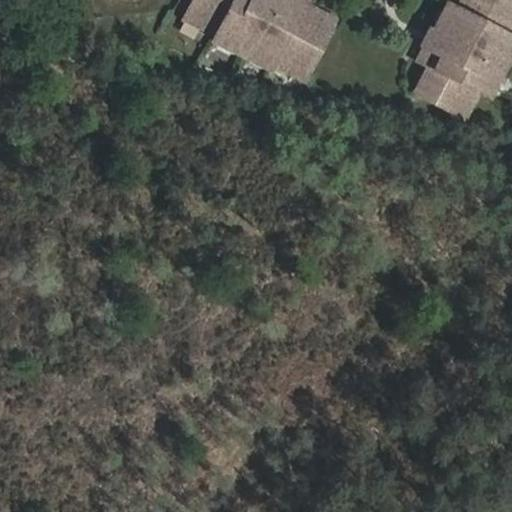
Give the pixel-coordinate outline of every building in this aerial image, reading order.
[(303,2),(303,0),(194,0),(187,13),(198,19),(196,21),(217,32),(215,37),(221,40),(235,47),(250,55),(269,66),(272,61),(293,71),(294,69),(305,74),(332,21),(322,16),(324,13),(303,2)] [(511,37),(506,34),(511,23),(511,4),(503,0),(463,0),(463,2),(459,10),(448,4),(438,24),(433,33),(448,41),(442,53),(437,50),(422,55),(420,60),(430,65),(426,73),(419,86),(416,91),(463,116),(477,90),(488,95),(491,89),(498,75),(511,48),(511,37)] [(444,11),(439,8),(432,21),(438,24),(444,11)] [(332,21),(336,15),(325,10),(324,13),(322,16),(332,21)] [(187,13),(184,19),(195,25),(196,21),(198,19),(187,13)] [(448,41),(433,33),(422,55),(437,50),(442,53),(448,41)] [(221,40),(218,47),(231,54),(235,47),(221,40)] [(250,55),(247,62),(260,68),(263,63),(250,55)] [(291,75),(302,80),(305,74),(294,69),(293,71),(291,75)] [(426,73),(420,69),(413,83),(419,86),(426,73)] [(497,92),(504,78),(498,75),(491,89),(497,92)]
